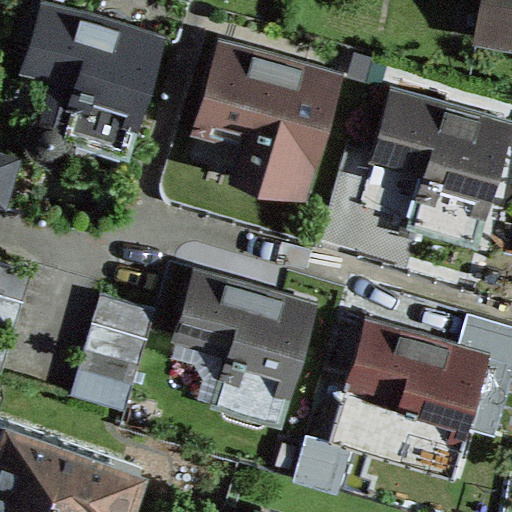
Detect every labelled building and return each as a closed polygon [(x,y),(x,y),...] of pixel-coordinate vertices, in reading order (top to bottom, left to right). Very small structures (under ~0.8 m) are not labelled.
[(161,33),(51,0),(44,0),(26,61),(80,77),(66,122),(64,130),(73,133),(126,149),(161,33)] [(511,0),(482,0),(477,31),(511,37),(511,0)] [(223,38),(205,102),(259,117),(244,170),(305,187),(338,71),(223,38)] [(395,86),(375,151),(430,168),(414,219),(473,237),(508,121),(395,86)] [(51,114),(32,126),(31,148),(49,158),(66,153),(73,133),(64,130),(66,122),(51,114)] [(0,149),(0,196),(9,199),(21,155),(0,149)] [(0,319),(16,325),(32,272),(0,263),(0,319)] [(313,297),(199,263),(178,331),(232,347),(217,397),(277,415),(313,297)] [(102,289),(93,316),(146,333),(155,306),(102,289)] [(146,333),(93,316),(85,344),(138,361),(146,333)] [(484,351),(369,317),(350,380),(405,397),(390,448),(450,465),(484,351)] [(10,342),(0,338),(0,370),(1,371),(10,342)] [(133,377),(138,361),(85,344),(79,360),(133,377)] [(124,406),(133,377),(79,360),(70,390),(124,406)] [(0,511),(104,511),(106,508),(116,511),(125,511),(142,465),(0,413),(0,511)]
